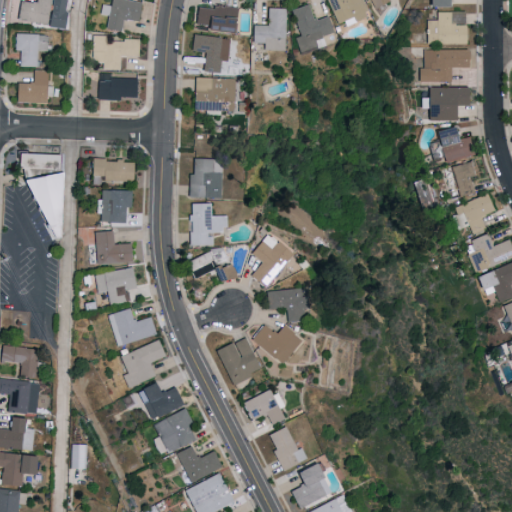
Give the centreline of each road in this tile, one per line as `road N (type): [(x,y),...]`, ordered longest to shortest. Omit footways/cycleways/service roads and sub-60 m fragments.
road 1 (residential): [(272,511),(180,330),(167,282),(160,226),(172,0)]
road 2 (residential): [(511,184),(493,135),(493,0)]
road 3 (residential): [(0,125),(163,130)]
